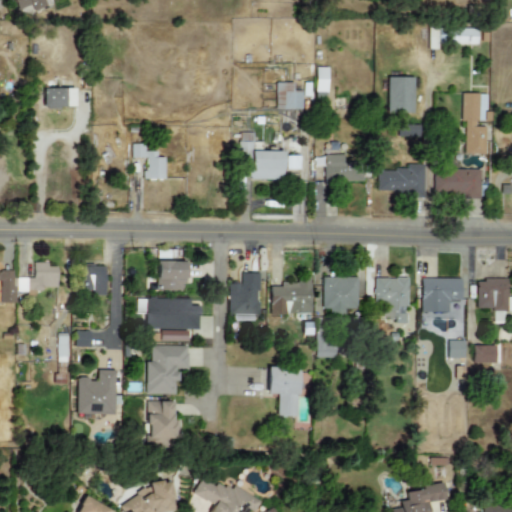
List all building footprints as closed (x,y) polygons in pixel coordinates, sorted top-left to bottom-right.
[(12,0),(17,11),(30,6),(32,12),(45,7),(43,0),(42,0),(12,0)] [(475,44),(475,29),(436,28),(435,43),(475,44)] [(325,68),(314,68),(313,97),(324,97),(325,68)] [(385,77),(385,112),(410,113),(411,78),(385,77)] [(291,83),(274,83),(273,109),(300,109),(300,91),(291,91),(291,83)] [(72,89),(41,89),(41,107),(73,107),(72,89)] [(483,126),(474,126),(474,120),(485,120),(485,94),(461,94),(460,154),(483,154),(483,126)] [(395,137),(417,138),(417,125),(396,123),(395,137)] [(281,151),(260,151),(260,142),(250,142),(251,133),(237,133),(237,179),(281,179),(281,151)] [(163,158),(155,158),(155,152),(142,152),(142,145),(130,145),(130,159),(144,159),(144,180),(162,180),(163,158)] [(321,155),(322,183),(360,182),(360,161),(342,161),(341,155),(321,155)] [(421,165),(403,164),(403,170),(374,169),(374,191),(421,192),(421,165)] [(478,170),(431,169),(431,195),(477,196),(478,170)] [(154,262),(155,291),(182,290),(182,261),(154,262)] [(0,303),(14,303),(14,294),(33,294),(33,289),(55,289),(55,267),(47,267),(47,263),(31,264),(31,278),(12,279),(12,271),(0,271),(0,303)] [(103,296),(102,266),(80,267),(81,296),(103,296)] [(257,273),(239,273),(239,284),(227,283),(227,319),(256,319),(257,273)] [(356,278),(320,277),(320,308),(328,309),(327,318),(343,318),(343,309),(355,309),(356,278)] [(405,278),(372,278),(372,302),(383,302),(383,314),(394,314),(394,307),(406,307),(405,278)] [(459,279),(418,278),(418,312),(445,312),(445,300),(459,300),(459,279)] [(505,280),(474,279),(474,308),(491,309),(491,323),(500,323),(501,311),(511,311),(511,297),(505,297),(505,280)] [(268,314),(309,313),(308,283),(267,284),(268,314)] [(187,298),(143,298),(143,329),(196,329),(196,306),(187,306),(187,298)] [(184,341),(185,331),(158,330),(158,340),(184,341)] [(88,332),(72,332),(72,348),(88,347),(88,332)] [(323,334),(314,333),(313,358),(333,358),(333,346),(323,346),(323,334)] [(55,363),(65,363),(65,334),(55,334),(55,363)] [(493,363),(492,345),(470,346),(470,363),(493,363)] [(143,394),(173,394),(174,369),(185,369),(185,346),(148,346),(148,362),(143,361),(143,394)] [(274,416),(294,417),(295,368),(265,367),(264,394),(275,394),(274,416)] [(113,371),(96,371),(95,380),(75,379),(74,414),(112,415),(113,371)] [(171,401),(144,401),(145,444),(172,444),(171,401)] [(251,511),(258,502),(231,485),(228,491),(215,483),(212,487),(200,480),(185,503),(199,511),(200,511),(204,505),(210,508),(206,511),(244,511),(245,510),(248,511),(251,511)] [(122,502),(123,511),(166,511),(172,511),(167,481),(146,484),(147,489),(135,491),(137,500),(122,502)] [(425,511),(424,502),(443,500),(441,483),(419,486),(420,490),(403,492),(405,500),(397,501),(398,508),(388,509),(388,511),(425,511)] [(107,511),(109,510),(81,497),(74,511),(107,511)]
